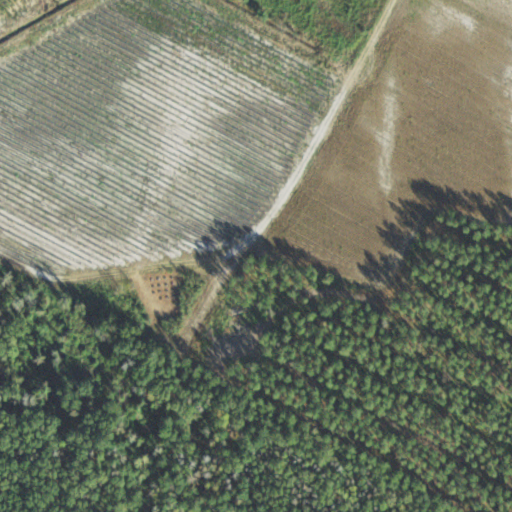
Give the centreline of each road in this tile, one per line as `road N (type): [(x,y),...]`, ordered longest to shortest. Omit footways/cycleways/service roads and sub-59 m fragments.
road 1 (track): [(390,0),(330,128),(79,511)]
road 2 (track): [(248,250),(120,274),(28,274),(0,257)]
